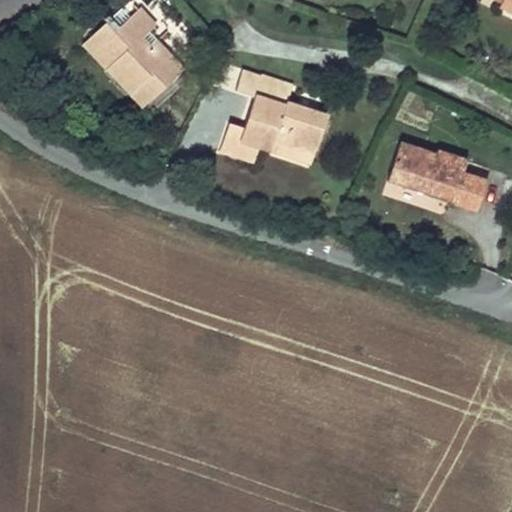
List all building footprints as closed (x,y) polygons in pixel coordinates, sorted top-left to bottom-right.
[(511,3),(504,0),(501,0),(499,4),(511,10),(511,3)] [(152,24),(136,8),(117,27),(107,17),(86,38),(111,61),(104,67),(130,93),(136,87),(150,99),(182,67),(154,40),(148,46),(138,36),(145,30),(152,24)] [(154,40),(145,30),(138,36),(148,46),(154,40)] [(111,61),(86,38),(80,44),(104,67),(111,61)] [(235,87),(253,93),(241,127),(238,138),(258,145),(269,148),(270,141),(313,154),(327,113),(288,101),(295,81),(259,69),(258,73),(240,68),(235,87)] [(150,99),(136,87),(130,93),(144,105),(150,99)] [(241,127),(228,121),(218,151),(239,157),(252,161),(258,145),(238,138),(241,127)] [(313,154),(270,141),(269,148),(311,162),(313,154)] [(436,155),(399,143),(388,180),(443,199),(478,211),(487,180),(462,171),(466,159),(438,149),(436,155)]
